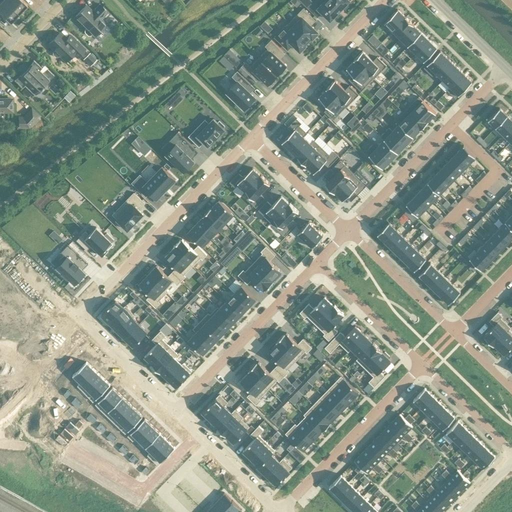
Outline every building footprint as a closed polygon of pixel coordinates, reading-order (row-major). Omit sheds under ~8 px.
[(19,14),(3,0),(2,0),(0,3),(0,14),(10,23),(19,14)] [(3,0),(19,14),(27,6),(21,0),(3,0)] [(299,0),(317,17),(322,12),(330,20),(338,12),(342,8),(349,0),(348,0),(325,0),(323,3),(319,0),(316,0),(314,2),(311,0),(299,0)] [(94,13),(86,5),(75,17),(86,28),(85,30),(85,32),(88,36),(90,36),(92,34),(94,36),(106,25),(101,20),(108,13),(99,4),(94,10),(96,11),(94,13)] [(289,22),(308,41),(312,37),(312,38),(318,32),(311,25),(316,20),(303,8),(289,22)] [(398,9),(383,24),(391,32),(393,31),(406,17),(398,9)] [(379,25),(386,19),(381,13),(374,19),(379,25)] [(406,17),(393,31),(400,38),(414,24),(406,17)] [(305,44),(308,41),(289,22),(275,37),(288,49),(293,44),(300,51),(306,45),(305,44)] [(414,24),(400,38),(408,46),(421,32),(414,25),(414,24)] [(421,32),(408,46),(416,53),(429,40),(421,32)] [(71,35),(66,40),(59,33),(48,45),(54,51),(52,52),(52,55),(55,57),(58,57),(59,56),(65,61),(73,54),(76,58),(85,49),(71,35)] [(259,57),(277,75),(286,65),(278,57),(283,52),(271,40),(265,46),(268,48),(259,57)] [(429,40),(416,53),(424,61),(437,47),(429,40)] [(440,50),(424,67),(432,75),(435,72),(449,58),(440,50)] [(363,51),(354,59),(374,78),(387,65),(377,57),(373,61),(363,51)] [(89,53),(83,59),(90,66),(97,59),(89,53)] [(296,62),(305,72),(313,65),(304,55),(296,62)] [(224,65),(228,60),(224,56),(220,60),(224,65)] [(268,84),(277,75),(259,57),(251,66),(246,62),(241,66),(254,79),(258,74),(268,84)] [(449,58),(435,72),(443,79),(456,66),(449,58)] [(354,60),(347,68),(357,78),(352,82),(361,91),(373,78),(374,79),(374,78),(354,59),(354,60)] [(39,70),(42,68),(33,60),(29,66),(30,67),(21,76),(20,76),(14,80),(22,88),(24,86),(34,95),(41,88),(41,89),(43,87),(54,76),(47,69),(42,73),(39,70)] [(456,66),(443,79),(451,87),(464,73),(456,66)] [(255,98),(246,89),(251,84),(237,71),(232,76),(237,81),(227,92),(245,108),(247,106),(248,107),(254,101),(253,100),(255,98)] [(451,87),(448,90),(456,98),(472,81),(464,73),(451,87)] [(335,80),(327,88),(346,107),(359,94),(350,85),(345,90),(335,80)] [(67,98),(74,93),(69,86),(62,91),(67,98)] [(382,86),(375,93),(381,99),(388,91),(382,86)] [(327,89),(319,97),(329,107),(324,111),(333,120),(345,107),(346,108),(346,107),(327,88),(326,88),(327,89)] [(419,97),(411,105),(428,121),(436,113),(419,97)] [(0,111),(12,112),(12,99),(2,99),(2,100),(1,100),(0,100),(0,111)] [(438,100),(437,101),(434,104),(440,110),(444,106),(438,100)] [(411,105),(404,112),(421,129),(428,121),(411,105)] [(23,116),(18,116),(18,128),(29,128),(41,116),(31,107),(23,116)] [(496,127),(508,115),(500,108),(488,120),(489,120),(496,127)] [(404,112),(396,120),(413,137),(421,129),(404,112)] [(496,127),(503,134),(511,125),(511,119),(508,115),(496,127)] [(208,146),(225,129),(223,128),(225,126),(219,121),(218,122),(214,118),(201,132),(197,128),(188,136),(198,145),(203,140),(208,146)] [(292,131),(282,142),(290,150),(307,133),(299,125),(301,123),(296,118),(288,127),(292,131)] [(328,118),(325,120),(334,129),(337,126),(328,118)] [(389,127),(389,128),(406,144),(413,137),(396,120),(399,124),(392,131),(389,127)] [(368,132),(373,127),(367,122),(362,127),(368,132)] [(511,125),(503,134),(511,141),(511,139),(511,125)] [(389,128),(381,136),(398,152),(406,144),(389,128)] [(173,147),(167,154),(169,157),(168,159),(174,164),(175,163),(184,171),(194,161),(189,157),(196,150),(178,132),(168,142),(173,147)] [(307,133),(290,150),(298,157),(315,140),(314,140),(311,143),(304,136),(307,133)] [(374,143),(391,160),(398,152),(381,136),(384,139),(377,146),(374,143)] [(315,140),(298,157),(306,165),(322,148),(315,140)] [(374,143),(366,151),(383,168),(391,160),(374,143)] [(456,153),(468,164),(476,157),(464,145),(456,153)] [(322,148),(306,165),(314,173),(324,162),(329,167),(339,156),(334,151),(330,155),(322,148)] [(461,172),(468,164),(456,153),(449,160),(461,172)] [(331,168),(324,175),(329,181),(326,184),(334,192),(335,192),(353,173),(340,160),(331,169),(331,168)] [(454,179),(461,172),(449,160),(442,167),(454,179)] [(140,175),(132,183),(144,195),(149,190),(157,198),(164,191),(165,191),(169,187),(176,180),(162,166),(147,182),(140,175)] [(447,186),(454,179),(442,167),(435,175),(447,186)] [(239,173),(230,182),(232,185),(235,187),(237,185),(245,193),(246,192),(261,176),(253,168),(243,178),(239,173)] [(353,173),(335,192),(343,200),(347,197),(351,201),(357,194),(366,186),(353,173)] [(261,176),(246,192),(254,199),(251,202),(256,207),(264,198),(260,194),(270,184),(262,175),(261,176)] [(428,182),(440,194),(447,186),(435,175),(428,182)] [(433,201),(440,194),(428,182),(421,189),(433,201)] [(426,208),(433,201),(421,189),(414,197),(426,208)] [(134,192),(112,214),(127,229),(128,229),(133,224),(138,219),(137,219),(142,214),(143,213),(142,213),(136,207),(142,200),(134,192)] [(267,201),(259,210),(272,222),(290,204),(281,195),(272,205),(267,201)] [(418,216),(426,208),(414,197),(406,204),(418,216)] [(219,201),(211,209),(225,223),(233,215),(219,201)] [(272,222),(271,223),(284,235),(293,226),(296,223),(292,218),(299,211),(290,203),(290,204),(272,222)] [(211,209),(203,216),(218,231),(225,223),(211,209)] [(203,216),(196,224),(210,238),(218,231),(203,216)] [(294,238),(298,233),(312,247),(323,235),(309,221),(301,230),(296,226),(289,233),(294,238)] [(511,227),(505,221),(498,229),(510,240),(511,238),(511,227)] [(377,234),(385,242),(397,230),(389,222),(377,234)] [(196,224),(188,232),(202,246),(210,238),(196,224)] [(85,231),(77,240),(87,250),(92,245),(103,255),(108,249),(113,243),(112,242),(114,240),(107,233),(105,235),(96,227),(89,234),(85,231)] [(498,229),(491,236),(503,248),(510,240),(498,229)] [(397,230),(385,242),(392,249),(404,237),(397,230)] [(58,234),(54,239),(58,243),(62,239),(58,234)] [(491,236),(484,243),(496,255),(503,248),(491,236)] [(400,256),(411,244),(404,237),(392,249),(400,256)] [(175,247),(174,248),(192,266),(201,258),(202,259),(207,255),(198,246),(194,250),(182,239),(181,240),(180,239),(174,246),(175,247)] [(242,241),(237,246),(242,250),(247,245),(242,241)] [(496,255),(484,243),(477,251),(489,262),(496,255)] [(66,255),(56,266),(63,272),(61,274),(68,280),(69,279),(75,284),(85,273),(82,270),(80,268),(87,262),(68,244),(61,251),(66,255)] [(411,244),(400,256),(407,263),(419,251),(411,244)] [(262,253),(254,262),(273,280),(274,279),(275,280),(281,274),(280,273),(282,271),(270,260),(275,255),(266,246),(261,251),(262,253)] [(174,248),(165,257),(176,268),(172,272),(181,281),(186,277),(184,275),(192,266),(174,248)] [(426,258),(419,251),(407,263),(415,270),(426,258)] [(489,262),(477,251),(470,258),(482,270),(489,262)] [(227,257),(221,262),(226,267),(231,261),(227,257)] [(243,269),(238,275),(247,284),(252,279),(263,290),(264,289),(265,290),(273,281),(273,280),(254,262),(245,271),(243,269)] [(427,282),(438,270),(431,262),(419,274),(427,282)] [(157,266),(148,275),(167,293),(167,292),(165,291),(173,283),(177,286),(181,281),(172,272),(168,277),(157,266)] [(446,277),(438,270),(427,282),(434,289),(446,277)] [(141,282),(139,283),(151,294),(146,299),(156,308),(158,305),(156,304),(167,293),(148,275),(147,276),(145,275),(139,281),(141,282)] [(453,284),(446,277),(434,289),(441,296),(453,284)] [(461,291),(453,284),(441,296),(449,303),(461,291)] [(242,285),(234,293),(249,307),(256,299),(242,285)] [(234,293),(226,300),(241,315),(249,307),(234,293)] [(316,325),(334,306),(325,297),(314,308),(309,303),(300,312),(305,318),(307,316),(316,325)] [(226,300),(219,308),(233,322),(241,315),(226,300)] [(116,301),(101,315),(109,323),(124,309),(116,301)] [(335,305),(334,306),(316,325),(325,333),(323,335),(329,340),(338,331),(333,326),(344,315),(343,314),(344,313),(335,305)] [(219,308),(211,316),(226,330),(233,322),(219,308)] [(124,309),(109,323),(117,331),(131,316),(124,309)] [(167,311),(162,315),(167,320),(172,315),(167,311)] [(484,337),(493,345),(511,327),(501,318),(503,316),(498,312),(489,321),(494,325),(484,335),(485,336),(484,337)] [(131,316),(117,331),(125,338),(139,324),(131,316)] [(211,316),(204,324),(218,338),(226,330),(211,316)] [(139,324),(125,338),(133,346),(147,331),(139,324)] [(204,324),(196,332),(211,346),(218,338),(204,324)] [(351,348),(365,334),(356,326),(345,336),(340,331),(325,347),(330,353),(340,343),(346,350),(348,351),(351,348)] [(511,327),(493,345),(494,345),(495,345),(504,354),(511,345),(511,331),(509,329),(511,327)] [(196,332),(189,340),(203,354),(211,346),(196,332)] [(278,342),(296,360),(305,351),(307,353),(312,347),(303,339),(298,343),(287,333),(286,333),(285,333),(277,341),(278,342)] [(365,334),(351,348),(360,356),(374,342),(373,342),(372,341),(365,334)] [(159,342),(144,356),(153,364),(167,349),(159,342)] [(280,362),(275,367),(284,376),(289,371),(288,369),(296,360),(278,342),(276,343),(275,342),(269,348),(270,350),(268,351),(280,362)] [(374,342),(360,356),(357,360),(365,368),(382,351),(374,342)] [(167,349),(153,364),(160,372),(174,357),(167,349)] [(382,351),(365,368),(374,376),(369,381),(374,387),(385,376),(380,371),(391,360),(389,358),(390,357),(385,351),(384,353),(382,351),(383,351),(382,351)] [(174,357),(160,372),(168,379),(182,365),(174,357)] [(284,376),(275,367),(270,372),(259,361),(258,362),(257,361),(249,370),(250,371),(268,389),(277,380),(279,382),(284,376)] [(77,372),(73,376),(81,384),(95,369),(87,362),(82,366),(81,365),(76,370),(77,372)] [(182,365),(168,379),(176,387),(190,372),(182,365)] [(322,365),(317,371),(321,375),(327,370),(322,365)] [(81,384),(77,387),(85,395),(102,377),(95,369),(81,384)] [(260,398),(268,389),(250,371),(241,380),(252,391),(247,396),(256,405),(261,400),(260,398)] [(341,376),(332,385),(350,403),(359,393),(341,376)] [(102,377),(85,395),(93,402),(110,385),(102,377)] [(292,384),(287,389),(291,393),(296,388),(292,384)] [(332,385),(322,395),(340,412),(350,403),(332,385)] [(112,387),(98,401),(104,406),(117,392),(112,387)] [(413,400),(421,407),(433,395),(425,388),(413,400)] [(117,392),(104,406),(109,411),(122,396),(117,392)] [(210,420),(224,405),(228,402),(220,394),(202,412),(210,420)] [(331,422),(340,412),(322,395),(313,404),(331,422)] [(421,407),(428,414),(440,402),(433,395),(421,407)] [(122,396),(109,411),(113,416),(127,401),(122,396)] [(127,401),(113,416),(118,420),(132,406),(127,401)] [(440,402),(428,414),(436,421),(447,409),(440,402)] [(313,404),(304,414),(322,432),(331,423),(331,422),(313,404)] [(218,428),(232,413),(224,405),(210,420),(217,427),(218,428)] [(132,406),(118,420),(123,425),(137,411),(132,406)] [(225,435),(241,418),(243,417),(235,409),(232,413),(218,428),(225,435)] [(447,409),(436,421),(443,429),(455,417),(447,409)] [(137,411),(123,425),(129,430),(142,416),(137,411)] [(295,423),(313,441),(322,432),(304,414),(305,416),(297,425),(295,423)] [(392,422),(405,434),(413,426),(400,414),(392,422)] [(145,418),(131,432),(136,437),(150,423),(145,418)] [(241,418),(225,435),(226,435),(234,443),(250,426),(241,418)] [(447,432),(454,439),(466,427),(458,420),(447,432)] [(385,429),(398,442),(405,434),(392,422),(385,429)] [(150,423),(136,437),(141,442),(155,428),(150,423)] [(303,451),(313,441),(295,423),(285,433),(303,451)] [(250,434),(254,439),(255,439),(259,434),(264,430),(259,425),(250,434)] [(466,427),(454,439),(461,446),(473,434),(466,427)] [(155,428),(141,442),(146,447),(160,433),(155,428)] [(377,437),(390,449),(398,442),(385,429),(377,437)] [(160,433),(146,447),(151,452),(165,437),(160,433)] [(251,458),(267,442),(259,434),(255,439),(254,439),(243,450),(251,458)] [(473,434),(461,446),(469,453),(480,441),(473,434)] [(165,437),(151,452),(156,457),(170,442),(165,437)] [(370,445),(383,457),(390,449),(377,437),(370,445)] [(480,441),(469,453),(476,460),(488,448),(480,441)] [(170,442),(156,457),(161,462),(175,447),(170,442)] [(258,467),(271,453),(275,450),(267,442),(251,458),(259,466),(258,466),(258,467)] [(362,453),(375,465),(383,457),(370,445),(362,453)] [(488,448),(476,460),(484,468),(495,456),(488,448)] [(258,467),(267,475),(280,461),(271,453),(258,467)] [(301,453),(296,458),(300,462),(305,457),(301,453)] [(367,473),(375,465),(362,453),(354,461),(359,465),(362,468),(367,473)] [(280,461),(267,475),(276,484),(280,479),(282,480),(290,473),(288,471),(292,467),(283,458),(280,461)] [(458,469),(450,477),(463,490),(470,482),(466,477),(463,474),(458,469)] [(337,494),(349,482),(341,474),(329,486),(337,494)] [(450,477),(442,485),(455,497),(463,490),(450,477)] [(344,501),(356,489),(349,482),(337,494),(344,501)] [(455,497),(442,485),(435,493),(448,505),(455,497)] [(356,489),(344,501),(352,508),(363,496),(356,489)] [(224,493),(217,500),(211,506),(205,511),(239,511),(241,510),(242,509),(241,509),(225,493),(224,492),(224,493)] [(440,511),(448,505),(435,493),(427,501),(439,511),(440,511)] [(355,511),(362,511),(371,503),(363,496),(352,508),(355,511)] [(439,511),(427,501),(420,508),(423,511),(439,511)] [(376,511),(378,510),(371,503),(362,511),(376,511)]
